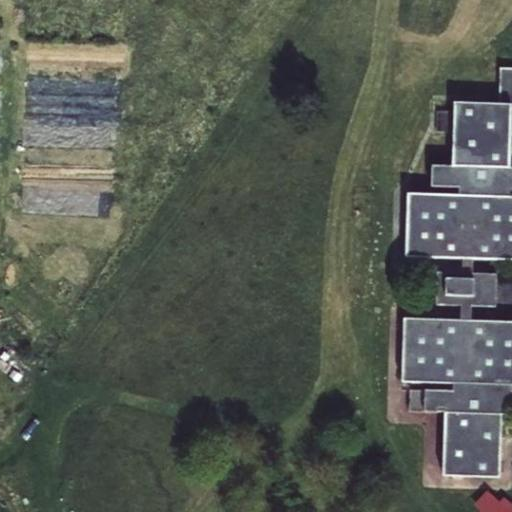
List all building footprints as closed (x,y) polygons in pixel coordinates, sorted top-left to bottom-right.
[(450,396),(424,395),(423,416),(445,417),(503,420),(511,420),(511,328),(470,326),(470,311),(494,312),(495,308),(496,280),(496,274),(471,273),(471,256),(511,257),(511,69),(502,69),(501,103),(508,104),(506,167),(449,164),(429,163),(428,186),(456,187),(455,195),(453,259),(453,272),(427,271),(425,310),(452,311),(452,325),(450,388),(450,396)] [(501,103),(452,101),(449,164),(506,167),(508,104),(501,103)] [(453,259),(455,195),(399,193),(397,256),(453,259)] [(511,280),(496,280),(495,308),(511,308),(511,280)] [(394,322),(392,385),(450,388),(452,325),(394,322)] [(500,485),(503,420),(445,417),(442,481),(500,485)]
